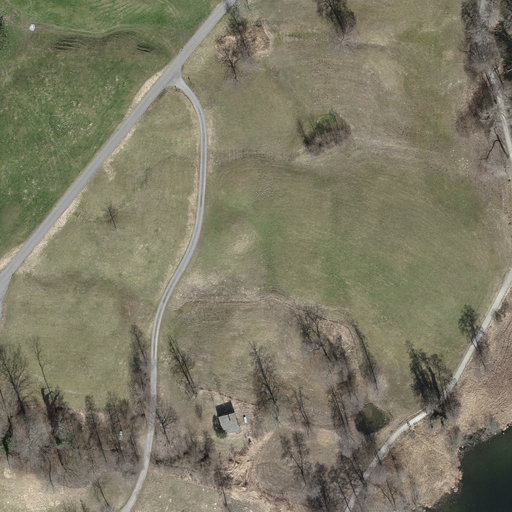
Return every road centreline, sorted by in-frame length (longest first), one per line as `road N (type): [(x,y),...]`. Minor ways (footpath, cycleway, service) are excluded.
road 1 (track): [(171,73),(202,110),(198,224),(161,310),(151,438),(122,511)]
road 2 (unclassified): [(0,282),(229,0)]
road 3 (track): [(348,511),(391,440),(443,398),(511,274)]
